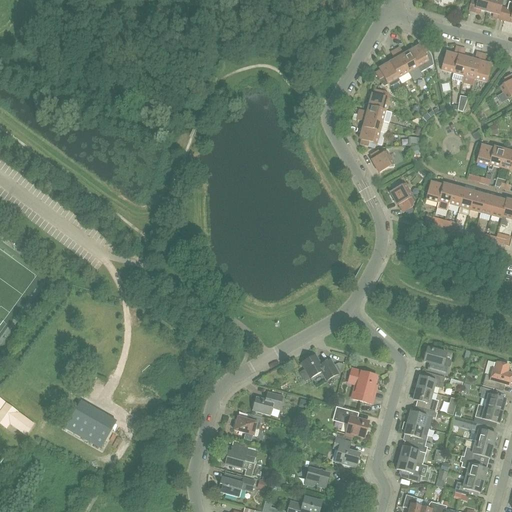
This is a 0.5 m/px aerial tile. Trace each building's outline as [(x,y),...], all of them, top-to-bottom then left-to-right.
[(487,13),(490,0),(477,0),(477,1),(471,0),(468,12),(479,15),(480,11),(487,13)] [(504,22),(507,10),(501,8),(503,1),(497,0),(490,0),(487,13),(494,15),(493,19),(504,22)] [(432,57),(429,52),(425,46),(421,48),(420,46),(409,53),(421,74),(433,66),(432,57)] [(453,74),(460,49),(456,48),(454,51),(455,56),(446,54),(441,71),(453,74)] [(421,74),(409,53),(402,57),(401,51),(399,49),(395,51),(411,79),(421,74)] [(462,83),(469,60),(461,58),(464,54),(464,50),(460,49),(453,74),(452,80),(462,83)] [(401,84),(411,79),(395,51),(391,53),(392,56),(396,60),(390,63),(399,79),(398,79),(400,82),(401,84)] [(474,80),(481,55),(477,54),(475,57),(476,62),(469,60),(462,83),(473,86),(475,80),(474,80)] [(474,80),(475,80),(487,83),(491,66),(482,64),(485,59),(485,56),(481,55),(474,80)] [(391,87),(400,82),(398,79),(399,79),(390,63),(379,70),(380,71),(375,74),(381,85),(384,87),(389,84),(391,87)] [(511,77),(511,76),(504,80),(506,84),(500,88),(503,94),(498,97),(501,104),(507,100),(507,101),(508,100),(509,102),(511,98),(511,77)] [(386,93),(383,93),(375,90),(374,95),(372,95),(369,107),(386,112),(390,97),(386,93)] [(458,111),(463,113),(468,100),(461,97),(458,111)] [(392,113),(386,112),(369,107),(367,115),(362,111),(359,111),(358,115),(389,124),(392,113)] [(430,117),(427,114),(422,118),(425,122),(430,117)] [(386,134),(389,124),(358,115),(357,120),(360,121),(365,121),(363,128),(386,134)] [(489,137),(495,135),(493,127),(487,128),(488,133),(489,137)] [(369,143),(383,147),(386,134),(363,128),(360,140),(361,141),(360,146),(368,148),(369,143)] [(478,134),(478,133),(472,136),(476,141),(481,138),(478,134)] [(411,146),(418,145),(418,139),(409,138),(409,146),(411,146)] [(417,146),(410,148),(413,156),(419,154),(417,146)] [(493,150),(481,147),(476,164),(489,167),(493,150)] [(500,168),(504,151),(494,148),(493,150),(489,167),(488,170),(492,171),(493,166),(500,168)] [(371,161),(379,174),(388,169),(394,168),(394,165),(387,152),(380,156),(378,151),(370,156),(373,160),(371,161)] [(510,171),(511,164),(511,153),(504,151),(500,168),(510,171)] [(425,177),(428,173),(422,168),(419,172),(425,177)] [(403,213),(412,208),(415,202),(405,184),(405,185),(403,183),(399,188),(390,193),(398,206),(399,206),(403,213)] [(443,187),(442,187),(430,183),(426,200),(438,204),(443,187)] [(449,205),(454,188),(443,185),(442,187),(443,187),(438,204),(437,209),(447,212),(449,205)] [(459,208),(464,191),(454,188),(449,205),(459,208)] [(470,211),(474,194),(464,191),(459,208),(470,211)] [(480,213),(485,196),(474,194),(470,211),(480,213)] [(491,216),(495,199),(485,196),(480,213),(491,216)] [(506,202),(505,202),(495,199),(491,216),(501,219),(502,218),(502,217),(506,202)] [(502,217),(502,218),(511,220),(511,201),(506,200),(505,202),(506,202),(502,217)] [(412,208),(405,212),(408,218),(411,216),(414,211),(412,208)] [(426,216),(424,224),(432,226),(434,219),(426,216)] [(446,377),(446,376),(450,363),(444,361),(446,354),(442,353),(442,352),(438,349),(433,349),(432,350),(427,349),(424,362),(437,366),(435,374),(446,377)] [(326,381),(335,376),(338,374),(331,361),(325,364),(324,362),(320,361),(319,362),(316,356),(308,361),(307,360),(303,362),(303,363),(302,364),(305,371),(302,373),(301,375),(304,381),(307,381),(321,373),(326,381)] [(339,363),(336,365),(341,373),(343,371),(345,365),(339,363)] [(511,377),(511,374),(507,373),(508,367),(506,366),(505,364),(501,363),(499,364),(496,363),(494,370),(493,370),(491,377),(485,375),(482,387),(494,390),(495,383),(509,387),(510,384),(511,383),(511,377)] [(362,373),(361,374),(353,372),(350,380),(357,381),(352,400),(371,405),(376,390),(375,389),(374,388),(377,377),(362,373)] [(445,378),(438,376),(434,375),(432,381),(420,378),(416,389),(432,394),(434,388),(442,390),(445,378)] [(485,408),(502,413),(506,401),(493,397),(495,392),(480,388),(479,394),(481,394),(480,399),(487,401),(485,408)] [(431,400),(432,394),(416,389),(413,401),(426,404),(424,410),(435,413),(438,402),(431,400)] [(253,408),(252,412),(270,417),(272,409),(280,411),(283,397),(267,393),(265,401),(256,398),(255,402),(253,403),(252,407),(253,408)] [(342,408),(343,408),(344,405),(346,401),(338,398),(337,399),(335,406),(342,408)] [(0,417),(26,436),(34,425),(0,399),(0,417)] [(81,403),(66,429),(101,449),(116,423),(81,403)] [(502,413),(485,408),(478,406),(473,423),(485,427),(487,421),(499,425),(502,413)] [(346,435),(347,435),(353,437),(354,435),(364,438),(365,437),(366,436),(367,432),(367,430),(369,423),(356,419),(355,418),(356,413),(343,410),(338,408),(334,420),(343,423),(348,424),(346,435)] [(435,413),(424,410),(423,410),(422,416),(410,413),(407,424),(424,429),(425,423),(431,424),(433,419),(435,420),(437,414),(435,413)] [(251,442),(253,436),(253,437),(255,429),(259,430),(262,419),(250,415),(248,421),(238,418),(234,431),(245,434),(243,440),(251,442)] [(484,432),(485,427),(473,423),(471,433),(471,434),(469,441),(475,443),(493,447),(496,435),(484,432)] [(407,424),(404,424),(402,430),(405,431),(404,435),(416,438),(414,445),(416,445),(425,447),(426,443),(429,430),(424,429),(407,424)] [(333,451),(338,452),(335,463),(356,469),(360,455),(348,451),(351,443),(345,441),(336,439),(333,451)] [(489,460),(493,447),(475,443),(473,450),(466,448),(464,458),(476,461),(477,456),(489,460)] [(427,448),(425,447),(416,445),(414,451),(402,448),(399,459),(416,464),(419,453),(426,454),(427,448)] [(233,446),(231,453),(228,453),(225,466),(242,470),(246,471),(248,463),(253,465),(257,453),(243,449),(242,449),(233,446)] [(277,454),(272,452),(269,462),(275,463),(277,454)] [(476,461),(464,458),(461,457),(460,463),(462,464),(461,468),(468,470),(466,477),(483,482),(487,470),(474,467),(476,461)] [(422,465),(416,464),(399,459),(396,470),(408,474),(406,480),(419,483),(421,477),(419,476),(422,465)] [(321,466),(309,463),(308,468),(309,470),(308,475),(309,477),(306,486),(312,487),(315,486),(326,489),(328,482),(326,480),(328,475),(320,473),(319,471),(321,466)] [(442,463),(440,470),(446,472),(448,465),(442,463)] [(446,472),(440,470),(437,479),(443,481),(446,472)] [(255,482),(250,481),(237,477),(236,482),(221,478),(219,486),(220,486),(219,489),(221,490),(220,494),(239,499),(241,490),(252,493),(255,482)] [(480,494),(483,482),(466,477),(464,485),(457,483),(454,493),(466,496),(468,491),(480,494)] [(268,484),(260,481),(258,489),(266,491),(268,484)] [(419,511),(421,508),(415,506),(417,499),(406,496),(403,508),(409,510),(408,511),(419,511)] [(287,511),(319,511),(322,503),(304,498),(302,506),(290,502),(287,511)] [(438,511),(440,505),(431,503),(429,505),(428,510),(421,508),(419,511),(438,511)]
